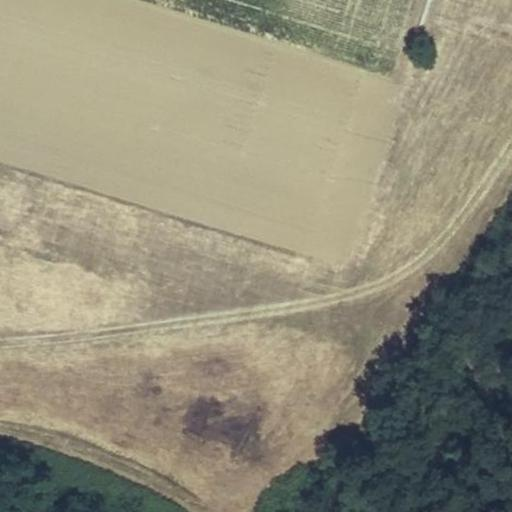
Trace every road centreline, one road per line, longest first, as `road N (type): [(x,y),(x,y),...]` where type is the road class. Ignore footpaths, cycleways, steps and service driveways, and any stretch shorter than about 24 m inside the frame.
road 1 (track): [(511,140),(439,251),(375,293),(0,348)]
road 2 (track): [(0,424),(96,449),(175,485),(206,511)]
